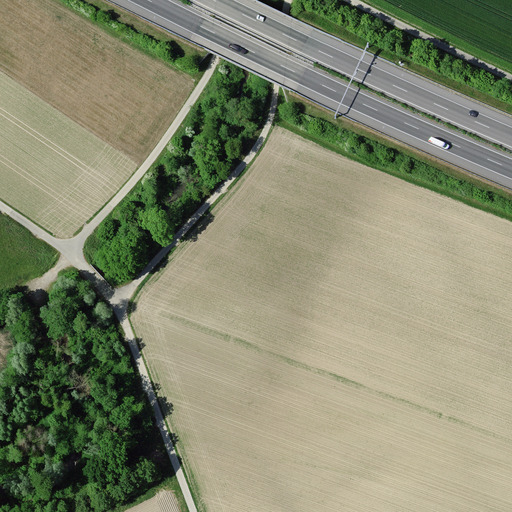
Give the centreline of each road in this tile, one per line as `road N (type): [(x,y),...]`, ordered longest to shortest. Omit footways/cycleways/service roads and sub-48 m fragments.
road 1 (motorway): [(149,0),(511,169)]
road 2 (track): [(289,0),(274,102),(255,150),(116,304)]
road 3 (motorway): [(511,137),(213,0)]
road 4 (track): [(224,0),(207,75),(135,179),(66,252)]
road 5 (track): [(116,304),(193,511)]
road 6 (track): [(511,78),(350,0)]
